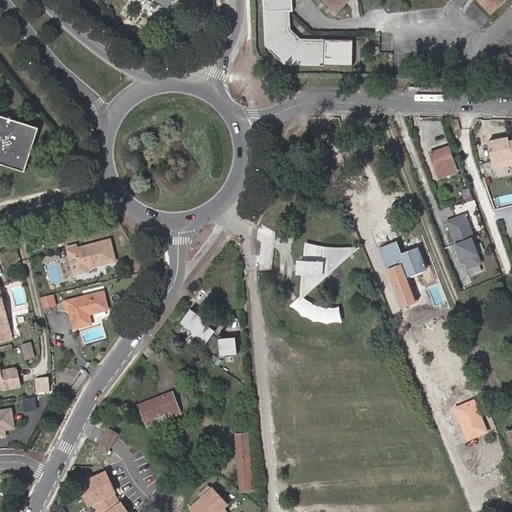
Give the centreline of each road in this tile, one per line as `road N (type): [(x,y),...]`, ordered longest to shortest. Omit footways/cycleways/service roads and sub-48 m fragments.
road 1 (tertiary): [(176,222),(175,281),(100,383),(51,475)]
road 2 (unknown): [(485,50),(419,26),(319,22),(304,0)]
road 3 (tertiary): [(319,101),(511,103)]
road 4 (unknown): [(387,101),(452,268)]
road 5 (secondary): [(2,0),(47,58),(99,104),(106,136)]
road 6 (secondary): [(163,82),(79,33),(44,0)]
road 7 (unknown): [(83,413),(170,511)]
